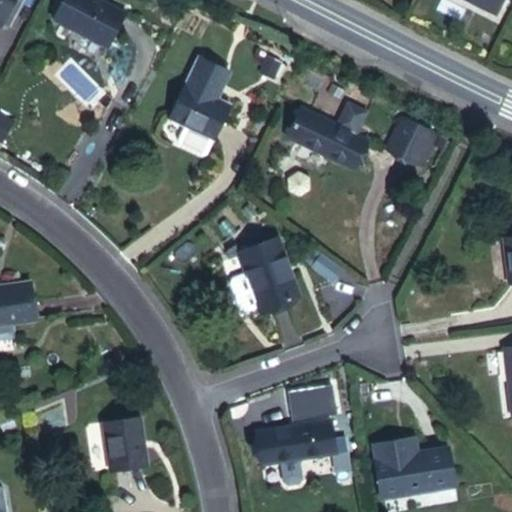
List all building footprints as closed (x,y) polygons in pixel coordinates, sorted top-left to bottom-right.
[(60,0),(51,18),(105,46),(121,16),(90,0),(60,0)] [(464,0),(473,0),(495,11),(500,0),(457,0),(463,3),(464,0)] [(496,12),(495,11),(473,0),(464,0),(463,3),(493,18),(496,12)] [(204,154),(227,105),(213,97),(226,70),(196,56),(166,119),(181,126),(174,139),(176,148),(197,158),(204,154)] [(348,171),(362,144),(298,111),(284,137),(348,171)] [(432,137),(403,123),(388,154),(416,168),(432,137)] [(310,189),(309,177),(297,170),(287,178),(287,190),(299,196),(310,189)] [(254,311),(293,297),(271,239),(232,253),(240,273),(226,278),(225,283),(234,310),(239,313),(253,308),(254,311)] [(505,289),(511,287),(511,241),(499,243),(505,289)] [(0,321),(8,321),(31,318),(26,282),(0,285),(0,321)] [(0,337),(10,336),(8,321),(0,321),(0,337)] [(505,419),(511,417),(511,347),(496,349),(505,419)] [(287,401),(288,421),(313,419),(312,400),(287,401)] [(105,476),(142,470),(135,421),(98,427),(105,476)] [(328,453),(324,421),(249,432),(253,465),(272,461),(275,482),(280,486),(291,484),(295,479),(292,459),(328,453)] [(397,456),(411,454),(409,440),(395,442),(397,456)] [(372,498),(449,487),(443,450),(411,454),(397,456),(395,442),(367,446),(369,459),(366,460),(372,498)]
